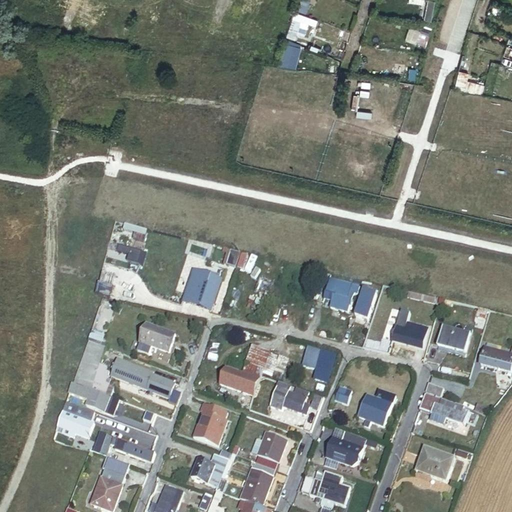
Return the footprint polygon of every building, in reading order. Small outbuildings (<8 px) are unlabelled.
[(134,0),(132,7),(140,10),(143,1),(140,0),(134,0)] [(152,0),(146,19),(156,23),(163,0),(152,0)] [(245,1),(242,0),(239,0),(238,4),(232,1),(226,18),(238,23),(238,22),(242,24),(243,21),(239,20),(244,6),(243,5),(245,1)] [(85,4),(80,20),(96,25),(101,10),(96,8),(98,5),(92,2),(90,6),(85,4)] [(493,7),(491,16),(501,19),(503,10),(493,7)] [(410,12),(409,21),(431,24),(435,10),(428,9),(427,15),(410,12)] [(8,26),(7,30),(13,32),(14,26),(20,27),(23,16),(9,12),(7,18),(9,18),(7,26),(8,26)] [(287,39),(295,42),(297,36),(304,38),(308,25),(302,23),(292,20),(288,33),(287,39)] [(276,38),(281,40),(284,31),(274,27),(272,34),(277,35),(276,38)] [(431,30),(423,27),(420,36),(422,37),(419,47),(424,48),(424,46),(426,46),(431,30)] [(223,46),(222,59),(238,61),(243,61),(244,57),(238,56),(239,48),(223,46)] [(286,46),(280,65),(287,68),(288,65),(289,66),(294,48),(286,46)] [(416,71),(409,70),(408,81),(415,82),(416,71)] [(94,226),(93,233),(115,238),(117,231),(94,226)] [(230,267),(237,270),(242,256),(230,254),(227,253),(224,260),(227,261),(226,266),(230,267)] [(196,273),(186,303),(213,312),(223,282),(196,273)] [(334,280),(325,277),(315,305),(326,308),(328,303),(335,306),(333,313),(351,318),(353,312),(354,312),(357,299),(361,300),(363,292),(333,284),(334,280)] [(262,280),(258,293),(270,297),(275,284),(262,280)] [(124,292),(111,289),(109,299),(122,302),(124,292)] [(379,298),(366,294),(358,321),(370,324),(379,298)] [(411,297),(409,302),(441,310),(442,304),(411,297)] [(95,329),(102,309),(95,307),(93,313),(88,312),(84,327),(91,329),(95,329)] [(409,320),(403,318),(399,329),(405,331),(409,320)] [(71,324),(69,333),(90,337),(91,329),(84,327),(71,324)] [(178,336),(176,336),(149,326),(142,344),(154,348),(172,355),(178,336)] [(422,333),(422,332),(406,328),(405,333),(396,331),(391,346),(423,354),(427,334),(422,333)] [(440,348),(461,353),(468,355),(473,336),(445,329),(440,348)] [(106,336),(94,332),(90,343),(102,348),(106,336)] [(100,370),(108,350),(102,348),(90,343),(76,385),(105,396),(110,385),(106,384),(110,373),(100,370)] [(154,348),(142,344),(139,353),(150,357),(154,348)] [(460,358),(461,353),(440,348),(439,352),(460,358)] [(511,355),(498,353),(487,350),(485,350),(482,367),(511,373),(511,355)] [(254,352),(247,369),(264,376),(271,359),(254,352)] [(309,354),(307,365),(320,368),(314,387),(328,391),(337,361),(323,357),(309,354)] [(289,366),(271,359),(264,376),(282,383),(289,366)] [(116,372),(113,379),(172,402),(178,386),(156,378),(157,376),(120,362),(118,366),(116,365),(114,371),(116,372)] [(264,376),(247,369),(244,376),(261,383),(264,376)] [(244,376),(228,370),(222,387),(255,399),(261,383),(244,376)] [(283,412),(286,405),(291,393),(293,388),(281,383),(271,408),(283,412)] [(89,407),(115,417),(120,403),(75,385),(72,395),(91,403),(89,407)] [(176,406),(179,407),(186,389),(178,386),(172,404),(173,405),(176,406)] [(435,398),(441,400),(444,391),(430,386),(426,395),(435,398)] [(311,395),(298,390),(296,395),(291,393),(309,400),(311,395)] [(340,390),(335,404),(348,409),(353,395),(340,390)] [(309,400),(291,393),(286,405),(285,409),(308,418),(312,408),(307,405),(309,400)] [(319,410),(323,399),(318,396),(314,408),(319,410)] [(426,397),(421,411),(433,415),(447,420),(465,427),(466,425),(470,414),(464,412),(465,409),(456,406),(455,407),(448,405),(426,397)] [(368,424),(366,430),(371,432),(373,426),(385,430),(394,407),(368,398),(360,421),(368,424)] [(204,425),(198,441),(219,449),(229,423),(227,422),(229,415),(205,405),(202,412),(205,414),(201,424),(204,425)] [(478,406),(475,412),(486,416),(488,409),(478,406)] [(149,423),(153,425),(156,416),(148,413),(145,422),(149,423)] [(97,425),(66,414),(63,421),(94,432),(97,425)] [(470,414),(466,425),(475,428),(478,417),(470,414)] [(447,420),(433,415),(431,421),(445,426),(447,420)] [(94,432),(63,421),(60,429),(67,432),(66,436),(75,439),(77,435),(91,440),(94,432)] [(195,439),(198,441),(204,425),(201,424),(195,439)] [(160,438),(130,427),(128,434),(157,446),(160,438)] [(105,436),(103,436),(96,454),(98,455),(105,436)] [(158,457),(105,436),(98,455),(109,459),(114,446),(119,448),(118,451),(154,465),(158,457)] [(263,511),(289,444),(266,436),(263,444),(257,442),(252,456),(259,458),(242,503),(263,511)] [(360,466),(366,451),(368,443),(347,436),(344,444),(339,458),(360,466)] [(339,458),(344,444),(334,440),(329,455),(339,458)] [(379,452),(381,447),(371,443),(369,449),(379,452)] [(218,494),(223,496),(228,482),(226,481),(239,449),(236,448),(232,458),(231,462),(219,491),(218,494)] [(431,476),(430,480),(447,486),(455,462),(423,451),(417,471),(431,476)] [(96,454),(93,453),(88,467),(96,470),(108,475),(95,507),(107,511),(116,511),(134,469),(109,459),(98,455),(96,454)] [(222,453),(220,458),(231,462),(232,458),(222,453)] [(455,453),(453,458),(463,462),(465,456),(455,453)] [(210,466),(202,463),(194,481),(219,491),(231,462),(220,458),(218,458),(216,465),(211,463),(210,466)] [(88,467),(86,472),(94,475),(96,470),(88,467)] [(416,475),(430,480),(431,476),(417,471),(416,475)] [(318,475),(316,483),(312,482),(307,496),(311,497),(311,499),(318,502),(324,503),(337,508),(346,511),(352,492),(342,489),(345,481),(327,475),(319,473),(318,475)] [(168,487),(160,508),(169,511),(177,511),(185,494),(168,487)] [(218,494),(212,509),(217,511),(218,509),(223,496),(218,494)] [(212,501),(206,499),(202,509),(208,511),(212,501)] [(318,502),(316,507),(322,509),(323,511),(335,511),(337,508),(324,503),(318,502)] [(264,511),(263,511),(242,503),(238,511),(264,511)]
